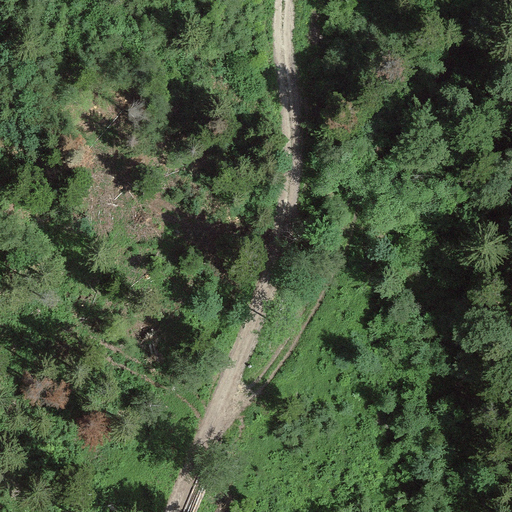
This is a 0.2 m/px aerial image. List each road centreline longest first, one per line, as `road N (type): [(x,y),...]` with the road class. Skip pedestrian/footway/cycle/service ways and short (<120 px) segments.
road 1 (track): [(210,444),(256,391),(326,282),(371,168),(471,29),(505,0)]
road 2 (track): [(179,511),(273,281),(287,224),(286,0)]
